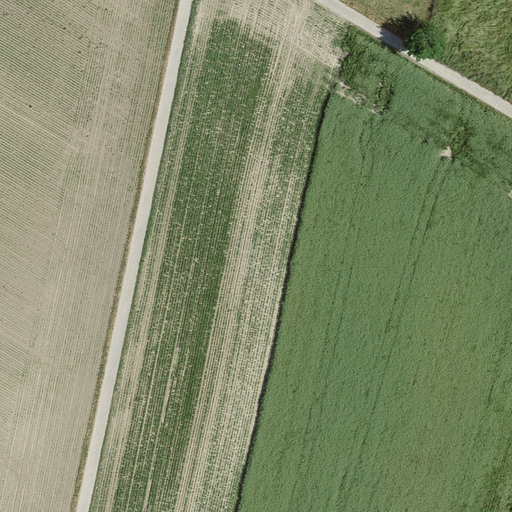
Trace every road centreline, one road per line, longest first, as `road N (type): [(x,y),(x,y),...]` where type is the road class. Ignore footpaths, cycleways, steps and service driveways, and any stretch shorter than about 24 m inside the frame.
road 1 (track): [(186,0),(83,511)]
road 2 (track): [(511,113),(324,0)]
